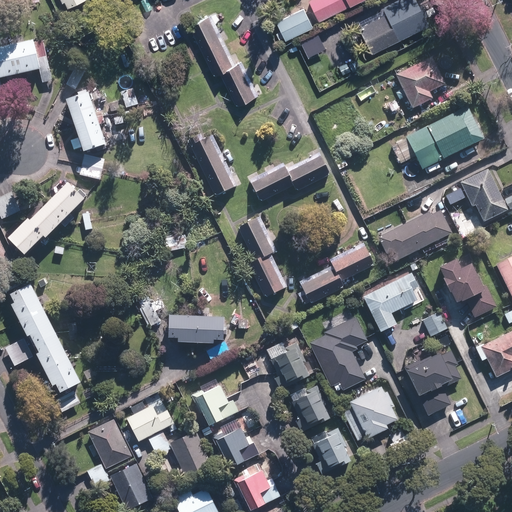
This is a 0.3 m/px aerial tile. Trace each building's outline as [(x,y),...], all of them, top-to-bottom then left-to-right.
[(307,0),(317,20),(357,0),(307,0)] [(385,14),(358,28),(371,55),(432,24),(419,0),(397,0),(382,8),(385,14)] [(313,27),(304,9),(276,22),(284,41),(313,27)] [(231,65),(206,15),(189,24),(190,25),(188,26),(212,74),(213,73),(214,74),(218,72),(234,104),(236,103),(236,104),(253,95),(237,63),(231,65)] [(302,44),(308,58),(326,50),(319,36),(302,44)] [(32,43),(32,41),(0,48),(0,91),(2,90),(0,83),(0,78),(37,70),(39,84),(50,81),(42,41),(32,43)] [(430,56),(394,74),(410,108),(431,98),(428,91),(443,84),(430,56)] [(340,74),(350,69),(346,62),(336,67),(340,74)] [(75,89),(84,71),(75,66),(65,85),(75,89)] [(105,144),(86,92),(64,99),(82,152),(105,144)] [(117,102),(109,103),(110,111),(119,110),(117,102)] [(396,102),(388,105),(391,113),(400,109),(396,102)] [(465,106),(404,136),(420,169),(481,138),(465,106)] [(122,121),(130,120),(128,111),(120,112),(120,115),(105,118),(106,127),(123,124),(122,121)] [(232,186),(208,136),(199,141),(196,135),(188,139),(191,146),(189,146),(213,195),(232,186)] [(81,164),(101,169),(104,159),(84,154),(81,164)] [(327,172),(319,156),(286,172),(284,166),(249,183),(258,200),(260,199),(260,200),(292,185),(295,189),(296,188),(297,190),(327,174),(326,173),(327,172)] [(339,169),(347,164),(343,156),(335,160),(339,169)] [(99,179),(101,169),(81,164),(79,174),(99,179)] [(507,210),(487,169),(459,183),(471,207),(474,206),(482,222),(507,210)] [(48,235),(60,222),(69,213),(84,198),(67,182),(29,220),(27,218),(7,238),(24,255),(43,236),(45,238),(48,235)] [(0,218),(19,210),(10,191),(0,195),(0,218)] [(428,211),(376,236),(385,253),(389,251),(394,260),(451,232),(439,210),(430,214),(428,211)] [(92,212),(83,213),(85,231),(94,230),(92,212)] [(497,245),(511,237),(511,215),(489,228),(497,245)] [(249,264),(247,265),(262,295),(264,295),(264,296),(281,288),(265,255),(271,252),(255,218),(238,226),(239,228),(237,228),(253,260),(248,263),(249,264)] [(472,225),(468,218),(461,222),(465,229),(472,225)] [(162,240),(166,252),(178,249),(177,247),(187,243),(184,233),(162,240)] [(53,253),(62,254),(64,246),(54,245),(53,253)] [(332,268),(300,284),(305,295),(298,297),(302,305),(308,301),(309,301),(309,302),(342,286),(338,280),(372,264),(363,246),(329,262),(332,268)] [(511,253),(494,262),(511,299),(511,253)] [(460,268),(457,261),(440,269),(457,302),(466,298),(476,317),(496,307),(486,285),(482,287),(471,263),(460,268)] [(411,272),(417,269),(414,263),(408,267),(411,272)] [(362,296),(378,331),(395,323),(389,312),(416,300),(410,289),(417,286),(410,272),(362,296)] [(0,293),(1,295),(20,285),(15,275),(0,283),(0,293)] [(79,384),(29,284),(9,295),(59,394),(79,384)] [(159,322),(150,304),(140,309),(149,327),(159,322)] [(429,336),(446,327),(438,311),(421,320),(429,336)] [(195,343),(196,316),(168,315),(167,338),(177,338),(177,342),(195,343)] [(196,316),(195,343),(213,343),(213,339),(223,339),(223,317),(196,316)] [(238,320),(238,316),(227,317),(227,329),(247,329),(247,320),(238,320)] [(366,340),(355,318),(325,333),(326,336),(311,343),(331,386),(340,382),(344,390),(366,379),(352,351),(357,349),(355,345),(366,340)] [(77,339),(76,322),(68,323),(68,339),(77,339)] [(511,328),(482,343),(481,342),(474,346),(480,359),(485,357),(494,376),(511,367),(511,328)] [(23,337),(4,347),(14,366),(33,356),(23,337)] [(116,351),(116,342),(106,341),(106,351),(116,351)] [(229,351),(224,341),(205,350),(209,360),(229,351)] [(281,389),(309,375),(303,363),(307,361),(297,341),(285,348),(286,351),(271,359),(279,375),(275,377),(281,389)] [(403,367),(426,415),(450,404),(442,387),(460,378),(453,365),(456,364),(449,350),(440,355),(439,353),(429,358),(429,356),(420,361),(419,359),(403,367)] [(94,375),(90,368),(82,372),(86,380),(94,375)] [(300,432),(328,418),(322,406),(326,404),(316,384),(304,390),(305,394),(290,402),(298,418),(294,420),(300,432)] [(227,402),(219,385),(203,393),(201,389),(190,395),(199,413),(201,413),(207,426),(238,411),(233,400),(227,402)] [(383,392),(380,386),(347,402),(365,438),(386,428),(384,425),(396,419),(390,407),(393,406),(385,391),(383,392)] [(79,402),(75,393),(56,402),(60,411),(79,402)] [(188,410),(184,402),(178,405),(182,413),(188,410)] [(126,417),(138,441),(173,423),(166,409),(156,414),(151,404),(126,417)] [(130,456),(112,418),(86,431),(104,469),(130,456)] [(211,432),(208,426),(200,430),(203,436),(211,432)] [(248,444),(239,427),(223,435),(221,432),(210,437),(219,456),(221,455),(227,468),(258,453),(253,442),(248,444)] [(320,475),(348,461),(342,448),(346,447),(336,427),(324,433),(326,436),(310,444),(318,460),(314,463),(320,475)] [(168,442),(184,478),(211,466),(195,430),(168,442)] [(162,431),(147,438),(155,455),(170,448),(162,431)] [(108,480),(100,463),(86,470),(94,487),(108,480)] [(151,497),(135,463),(109,475),(125,509),(151,497)] [(248,511),(279,495),(274,484),(268,487),(260,470),(244,478),(242,474),(231,479),(240,498),(242,498),(248,511)] [(178,511),(176,511),(217,511),(206,487),(193,494),(191,490),(172,499),(178,511)]
